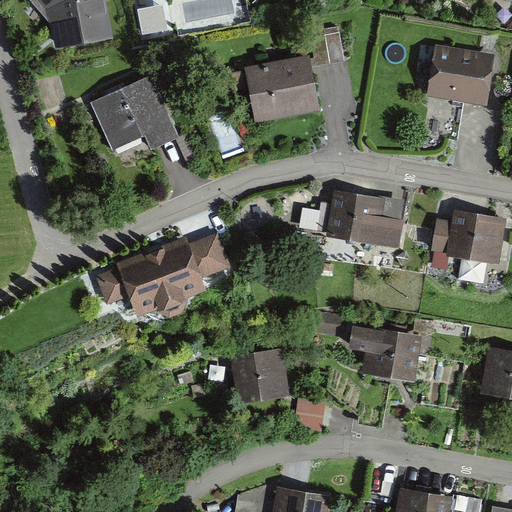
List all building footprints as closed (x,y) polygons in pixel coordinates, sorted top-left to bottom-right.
[(28,0),(52,26),(57,52),(113,43),(105,0),(28,0)] [(164,9),(139,13),(144,38),(169,33),(164,9)] [(498,56),(437,45),(427,99),(453,103),(463,107),(489,112),(498,56)] [(312,59),(233,74),(238,102),(255,99),(260,126),(323,115),(312,59)] [(155,79),(94,106),(115,152),(147,137),(155,155),(183,142),(155,79)] [(403,196),(336,187),(334,201),(330,228),(329,232),(401,242),(404,215),(401,215),(403,196)] [(330,228),(334,201),(321,199),(320,208),(305,205),(302,224),(330,228)] [(454,219),(449,246),(499,257),(508,213),(458,203),(454,219)] [(449,246),(454,219),(437,216),(432,243),(449,246)] [(117,264),(96,272),(107,302),(131,293),(137,310),(158,302),(159,305),(171,309),(183,305),(189,291),(209,283),(204,270),(233,260),(220,227),(193,238),(190,230),(114,258),(117,264)] [(344,315),(318,311),(316,330),(341,334),(344,315)] [(422,330),(353,318),(349,341),(366,344),(363,365),(414,374),(422,330)] [(283,343),(233,350),(239,397),(290,389),(283,343)] [(461,346),(451,345),(450,353),(459,354),(461,346)] [(511,348),(489,345),(483,386),(511,389),(511,348)] [(328,372),(326,386),(359,411),(358,420),(384,425),(391,384),(328,372)] [(326,399),(299,396),(296,423),(324,426),(326,399)] [(275,511),(279,483),(237,495),(234,511),(275,511)] [(326,511),(330,490),(279,483),(275,511),(326,511)] [(448,511),(451,493),(402,484),(396,511),(448,511)] [(511,511),(511,506),(493,503),(491,511),(511,511)]
